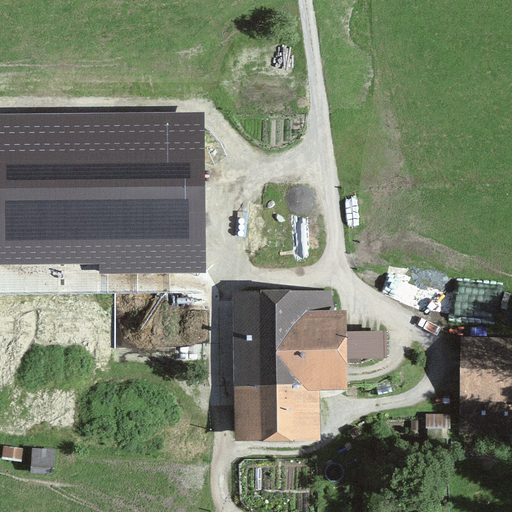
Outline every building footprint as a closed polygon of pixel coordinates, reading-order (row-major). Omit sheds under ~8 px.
[(103,268),(201,267),(200,116),(0,117),(0,260),(103,260),(103,268)] [(478,319),(511,319),(511,293),(479,292),(478,319)] [(329,298),(245,298),(247,432),(307,432),(307,386),(341,385),(341,364),(360,364),(382,355),(382,336),(341,336),(341,317),(329,318),(329,298)] [(511,346),(466,345),(464,431),(511,432),(511,346)] [(448,433),(448,418),(427,418),(427,433),(448,433)]
